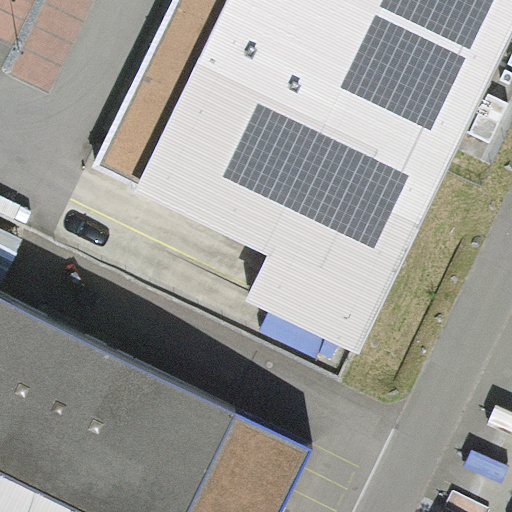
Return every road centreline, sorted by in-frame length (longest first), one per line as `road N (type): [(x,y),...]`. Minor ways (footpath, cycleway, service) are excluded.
road 1 (residential): [(412,457),(24,267)]
road 2 (residential): [(511,250),(412,457)]
